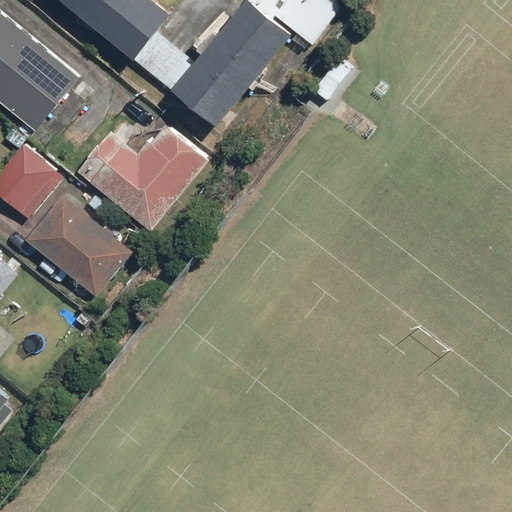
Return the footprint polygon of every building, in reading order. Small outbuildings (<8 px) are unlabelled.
[(69,0),(140,56),(224,123),(300,29),(316,42),(345,7),(336,0),(248,0),(199,61),(162,31),(177,13),(161,0),(69,0)] [(86,76),(0,6),(0,96),(42,130),(86,76)] [(143,151),(116,129),(82,169),(155,229),(214,158),(171,123),(157,140),(154,138),(143,151)] [(56,164),(27,140),(0,173),(29,196),(56,164)] [(138,249),(68,192),(30,237),(101,294),(138,249)] [(0,301),(24,272),(0,252),(0,301)] [(0,414),(14,397),(0,385),(0,414)]
